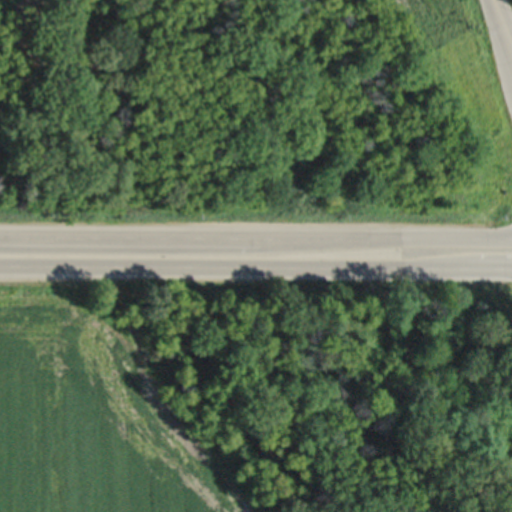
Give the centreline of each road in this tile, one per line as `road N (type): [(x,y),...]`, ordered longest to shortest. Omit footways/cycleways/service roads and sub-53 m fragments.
road 1 (tertiary): [(511,238),(0,235)]
road 2 (tertiary): [(0,263),(511,265)]
road 3 (tertiary): [(505,37),(511,94),(493,238)]
